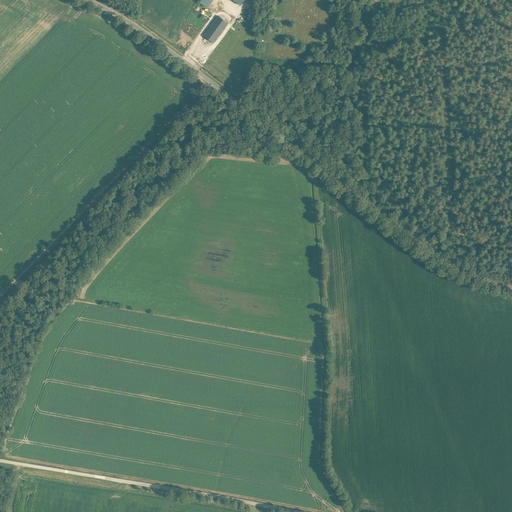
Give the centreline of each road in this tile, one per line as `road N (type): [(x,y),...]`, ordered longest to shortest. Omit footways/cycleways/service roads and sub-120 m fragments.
road 1 (tertiary): [(511,286),(460,268),(144,32),(86,0)]
road 2 (unknown): [(0,303),(214,84)]
road 3 (unclassified): [(295,511),(0,460)]
